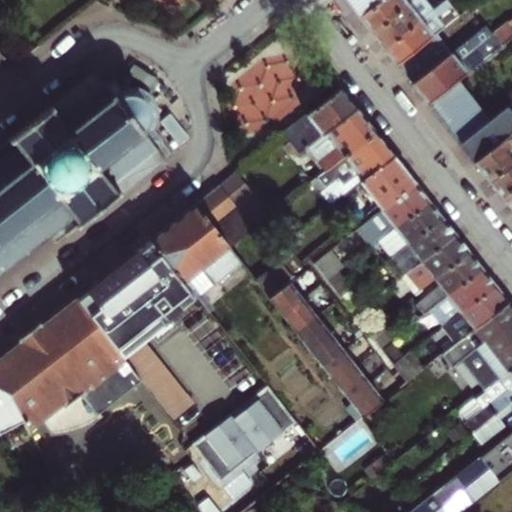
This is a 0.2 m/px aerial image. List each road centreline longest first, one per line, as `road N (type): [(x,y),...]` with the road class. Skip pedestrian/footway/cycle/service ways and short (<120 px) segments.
road 1 (residential): [(0,325),(198,168),(206,122),(185,67)]
road 2 (residential): [(309,0),(511,259)]
road 3 (residential): [(185,67),(148,43),(112,34),(93,39),(0,113)]
